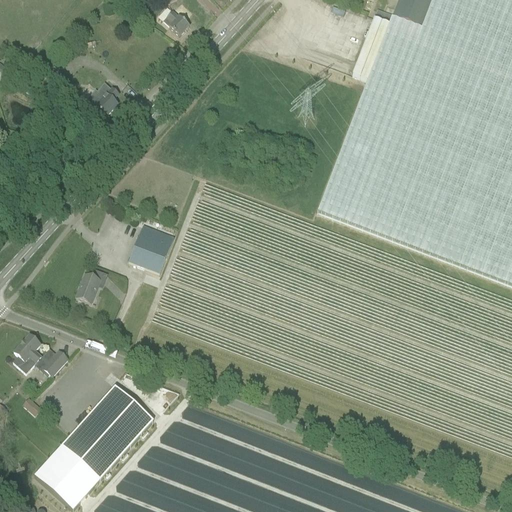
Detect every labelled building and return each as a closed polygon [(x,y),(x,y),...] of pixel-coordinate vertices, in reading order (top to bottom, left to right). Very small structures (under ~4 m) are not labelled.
[(122,0),(138,14),(150,0),(122,0)] [(511,0),(432,0),(421,31),(392,20),(368,85),(364,94),(318,215),(511,288),(511,0)] [(399,0),(393,18),(392,20),(421,31),(432,0),(399,0)] [(392,20),(393,18),(377,12),(352,79),(368,85),(392,20)] [(162,24),(179,40),(189,30),(172,14),(162,24)] [(53,69),(50,72),(44,80),(60,93),(69,81),(53,69)] [(7,72),(3,77),(8,81),(12,76),(7,72)] [(111,91),(110,92),(103,86),(96,94),(95,93),(84,105),(93,114),(97,110),(107,119),(117,108),(112,103),(118,97),(111,91)] [(128,267),(159,279),(174,242),(143,230),(128,267)] [(92,280),(103,283),(105,276),(94,273),(92,280)] [(90,308),(100,284),(85,278),(76,302),(90,308)] [(26,378),(34,369),(41,361),(34,355),(40,349),(29,339),(13,356),(18,360),(12,366),(26,378)] [(42,373),(49,379),(51,381),(67,363),(58,355),(56,358),(48,367),(42,373)] [(115,390),(61,451),(99,485),(153,425),(115,390)] [(35,419),(42,412),(29,400),(22,408),(35,419)] [(0,408),(0,424),(8,416),(0,408)]
